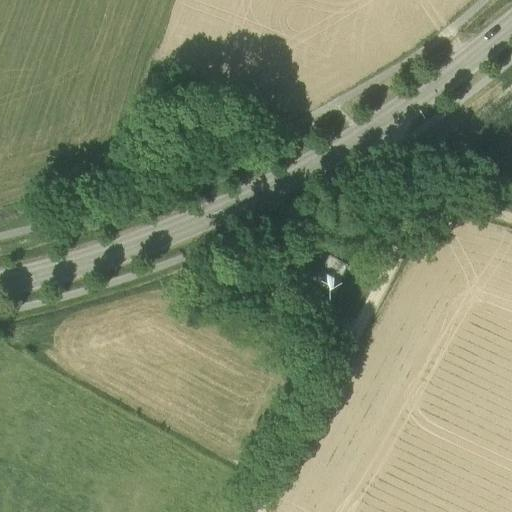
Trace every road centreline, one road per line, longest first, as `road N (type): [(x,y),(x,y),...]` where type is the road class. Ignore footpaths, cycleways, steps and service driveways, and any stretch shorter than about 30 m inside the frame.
road 1 (secondary): [(0,283),(91,259),(240,200),(376,125),(511,24)]
road 2 (track): [(391,144),(407,181),(406,233),(260,511)]
